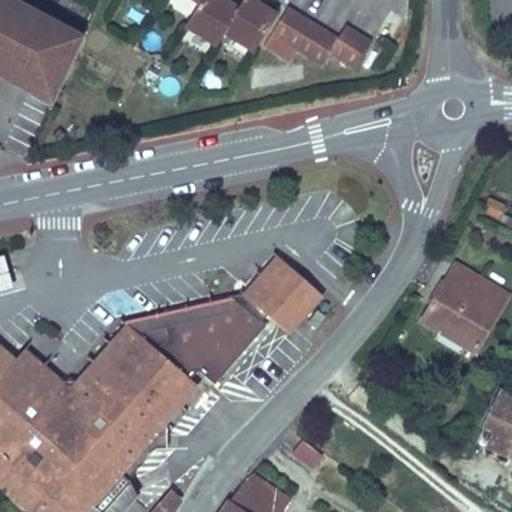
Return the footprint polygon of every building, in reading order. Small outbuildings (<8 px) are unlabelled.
[(0,0),(0,77),(50,106),(85,33),(23,0),(0,0)] [(218,0),(198,0),(196,3),(182,26),(210,43),(217,32),(232,8),(218,0)] [(236,0),(232,8),(217,32),(247,51),(270,14),(245,0),(236,0)] [(341,23),(332,37),(284,6),(259,46),(286,63),(294,50),(318,65),(325,53),(351,69),(369,41),(341,23)] [(487,200),(482,216),(500,222),(505,206),(487,200)] [(264,310),(285,328),(316,292),(273,255),(242,290),(264,310)] [(0,291),(8,289),(4,272),(0,259),(0,291)] [(443,282),(466,295),(475,280),(452,266),(443,282)] [(419,322),(470,352),(503,296),(475,280),(466,295),(443,282),(419,322)] [(196,372),(211,386),(265,326),(264,310),(242,290),(121,320),(55,394),(0,343),(0,495),(19,511),(83,511),(85,510),(87,511),(108,511),(125,494),(119,473),(143,445),(159,449),(166,427),(162,425),(195,387),(188,381),(196,372)] [(305,321),(313,328),(323,318),(315,311),(305,321)] [(511,395),(496,389),(478,427),(488,432),(481,449),(511,462),(511,395)] [(307,471),(316,458),(295,443),(286,457),(307,471)] [(219,511),(279,511),(286,502),(245,476),(219,511)] [(169,511),(179,497),(169,488),(148,511),(169,511)]
